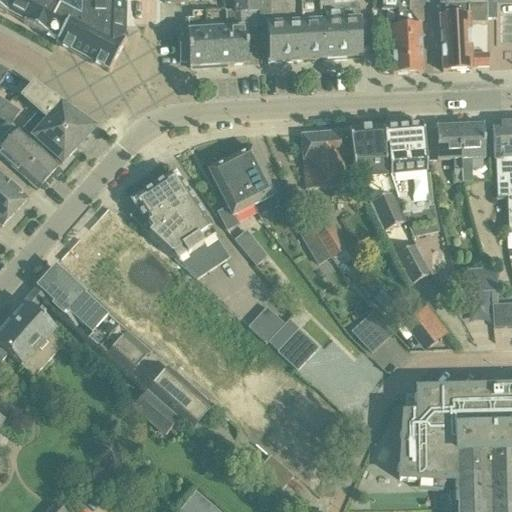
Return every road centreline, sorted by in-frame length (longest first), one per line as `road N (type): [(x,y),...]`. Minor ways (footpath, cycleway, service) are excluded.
road 1 (tertiary): [(157,121),(255,107),(511,98)]
road 2 (tertiary): [(0,292),(114,157),(157,121)]
road 3 (residential): [(130,83),(102,93),(0,45)]
